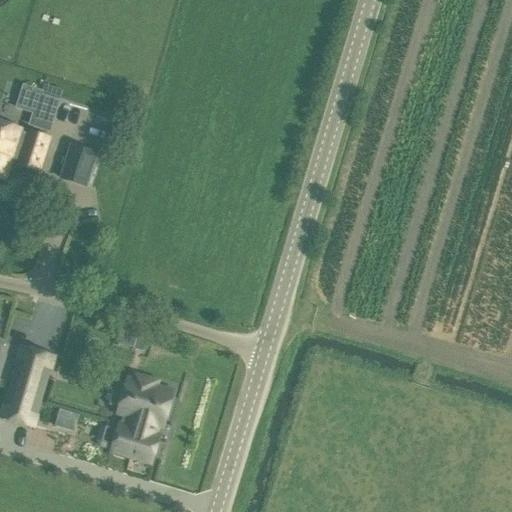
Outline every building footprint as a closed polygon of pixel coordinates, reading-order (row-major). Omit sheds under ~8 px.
[(49,132),(58,102),(40,96),(31,126),(49,132)] [(38,171),(48,139),(30,133),(29,135),(20,132),(20,130),(0,123),(0,178),(5,180),(11,160),(20,163),(20,165),(38,171)] [(71,146),(61,179),(88,187),(98,155),(71,146)] [(148,336),(139,334),(135,349),(143,351),(148,336)] [(33,426),(53,357),(23,348),(2,417),(33,426)] [(65,371),(56,394),(79,403),(88,379),(65,371)] [(154,388),(156,383),(135,377),(134,382),(129,380),(119,413),(130,417),(127,428),(120,426),(120,428),(107,425),(103,427),(99,441),(101,445),(113,449),(113,452),(153,463),(161,438),(156,437),(160,425),(165,427),(175,394),(154,388)]
